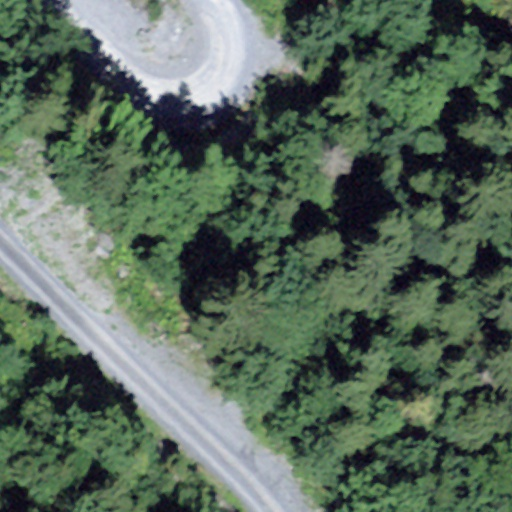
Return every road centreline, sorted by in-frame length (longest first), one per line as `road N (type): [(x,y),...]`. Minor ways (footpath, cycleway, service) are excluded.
road 1 (track): [(0,234),(277,511)]
road 2 (track): [(203,0),(232,49),(234,71),(205,100),(180,102),(123,72),(44,0)]
